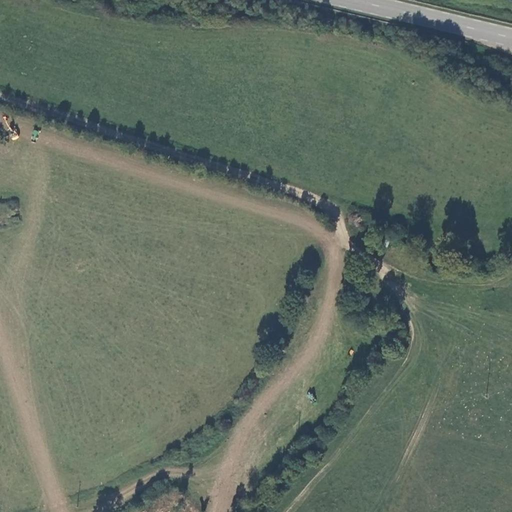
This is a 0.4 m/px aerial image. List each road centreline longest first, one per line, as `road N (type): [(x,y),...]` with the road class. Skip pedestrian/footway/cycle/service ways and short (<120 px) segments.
road 1 (track): [(295,511),(397,381),(415,336),(381,269),(348,244),(335,212),(256,178),(0,97)]
road 2 (secondary): [(511,39),(344,0)]
